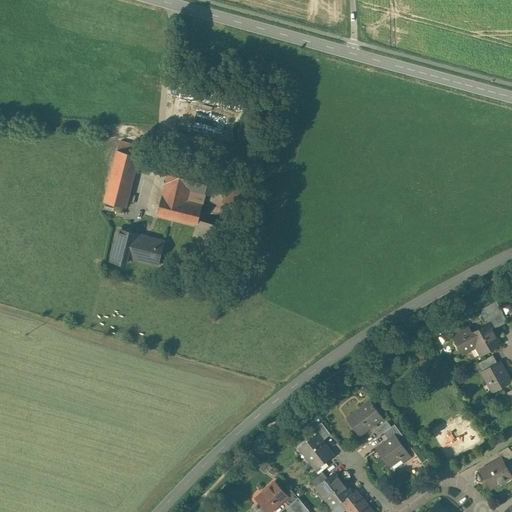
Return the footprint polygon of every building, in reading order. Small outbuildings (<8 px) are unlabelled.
[(256,138),(256,133),(255,129),(253,125),(249,122),(244,121),(240,122),(236,125),(233,129),(232,134),(233,138),(236,142),(240,145),(245,145),(249,144),(253,142),(256,138)] [(141,147),(120,141),(104,202),(125,207),(141,147)] [(212,166),(172,155),(157,215),(197,226),(202,203),(187,200),(190,191),(205,194),(210,173),(212,166)] [(247,189),(228,184),(225,193),(245,198),(247,189)] [(163,242),(119,230),(111,260),(125,264),(126,257),(157,265),(163,242)] [(506,321),(499,307),(484,316),(488,324),(489,323),(492,329),(506,321)] [(488,324),(469,334),(480,355),(500,344),(492,329),(489,323),(488,324)] [(492,355),(478,363),(483,371),(497,363),(492,355)] [(483,371),(482,372),(493,391),(510,382),(505,373),(503,374),(497,363),(483,371)] [(382,417),(369,400),(364,404),(365,406),(347,419),(358,434),(382,417)] [(386,420),(373,430),(378,436),(383,432),(391,427),(386,420)] [(330,434),(321,422),(312,429),(316,435),(317,435),(321,441),(330,434)] [(391,427),(383,432),(388,439),(395,435),(397,439),(402,435),(394,424),(391,427)] [(316,435),(300,448),(316,468),(332,455),(321,441),(317,435),(316,435)] [(388,439),(375,449),(376,450),(378,448),(389,463),(399,456),(404,462),(411,457),(397,439),(395,435),(388,439)] [(511,451),(507,446),(497,452),(501,460),(502,460),(503,462),(511,457),(511,451)] [(433,468),(427,459),(422,462),(429,471),(433,468)] [(503,462),(502,460),(501,460),(498,462),(496,461),(480,470),(488,483),(496,479),(499,483),(511,476),(503,462)] [(322,471),(310,480),(316,488),(319,485),(319,484),(327,478),(322,471)] [(341,481),(334,472),(327,478),(319,484),(319,485),(328,496),(324,498),(332,508),(333,508),(339,503),(341,502),(351,493),(348,489),(348,488),(342,481),(341,481)] [(285,494),(274,481),(263,491),(266,495),(259,501),(268,511),(269,511),(283,500),(287,496),(285,494)] [(291,489),(285,494),(287,496),(283,500),(288,506),(298,498),(291,489)] [(364,502),(355,491),(351,493),(341,502),(349,511),(371,511),(367,506),(367,505),(367,504),(366,503),(365,502),(364,502)] [(288,506),(286,508),(289,511),(307,511),(309,511),(298,498),(288,506)] [(340,511),(343,510),(339,503),(333,508),(335,511),(340,511)] [(446,511),(437,503),(428,511),(446,511)]
